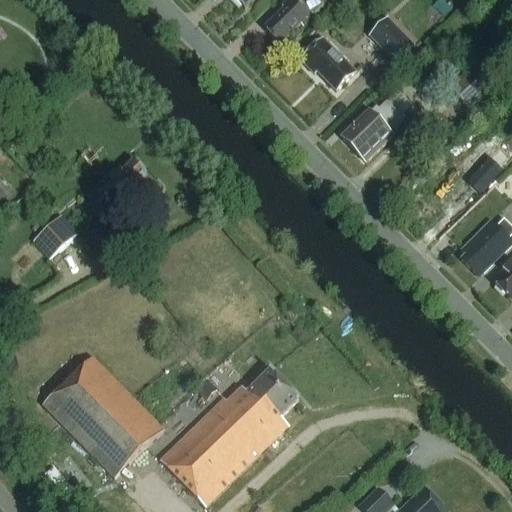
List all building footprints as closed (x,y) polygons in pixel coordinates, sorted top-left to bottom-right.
[(230,0),(244,14),(257,0),(230,0)] [(309,0),(301,8),(292,0),(291,0),(281,11),(283,13),(263,33),(279,49),(300,29),(302,31),(313,21),(311,19),(330,0),(309,0)] [(388,24),(379,33),(371,41),(397,68),(414,51),(388,24)] [(356,77),(323,44),(301,66),(314,79),(316,77),(336,97),(356,77)] [(469,71),(447,92),(469,115),(491,94),(488,90),(475,77),(469,71)] [(397,131),(405,122),(387,104),(378,113),(376,110),(370,116),(369,115),(341,144),(366,169),(394,142),(393,141),(400,134),(397,131)] [(468,184),(465,187),(478,199),(481,196),(492,185),(501,175),(488,163),(468,184)] [(123,225),(156,192),(143,177),(145,175),(137,166),(135,169),(132,166),(120,178),(119,178),(110,187),(111,187),(100,197),(113,210),(110,213),(123,225)] [(406,191),(431,218),(456,195),(431,168),(406,191)] [(58,254),(77,238),(62,219),(42,236),(58,254)] [(501,225),(495,231),(492,227),(462,256),(467,261),(462,266),(480,283),(511,251),(511,248),(506,242),(511,236),(501,225)] [(511,298),(511,266),(492,286),(508,302),(511,298)] [(114,482),(164,433),(91,360),(42,409),(114,482)] [(298,404),(270,375),(246,398),(241,393),(227,407),(224,404),(160,466),(204,511),(205,511),(289,431),(280,422),(298,404)] [(206,404),(216,394),(206,383),(195,393),(206,404)] [(441,511),(423,494),(404,511),(395,511),(377,494),(359,511),(441,511)]
